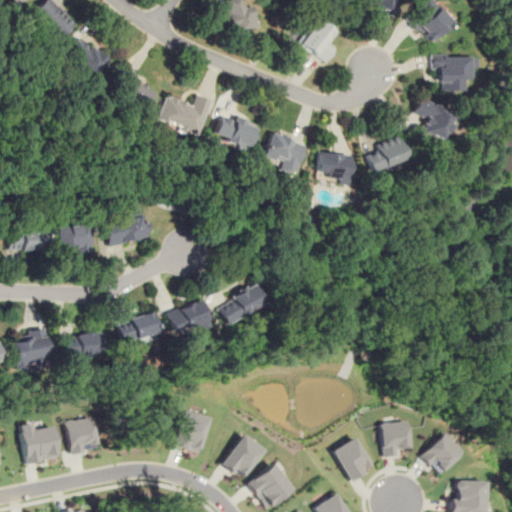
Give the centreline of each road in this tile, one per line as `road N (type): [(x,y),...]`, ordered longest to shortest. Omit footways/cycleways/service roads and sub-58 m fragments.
road 1 (residential): [(118,0),(195,53),(316,101),(345,100),(368,71)]
road 2 (residential): [(0,495),(139,469),(182,476),(229,511)]
road 3 (residential): [(0,291),(90,294),(194,244)]
